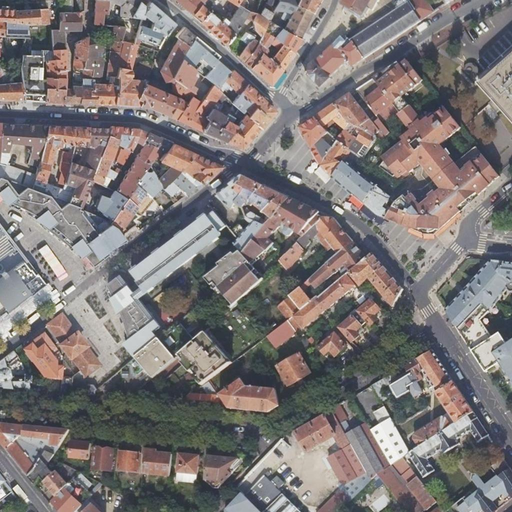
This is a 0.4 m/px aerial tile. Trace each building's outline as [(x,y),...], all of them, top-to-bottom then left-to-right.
[(72,12),(71,0),(62,0),(63,13),(72,13),(72,12)] [(107,0),(106,0),(95,0),(94,11),(95,11),(103,12),(106,12),(107,0)] [(106,0),(107,0),(120,5),(119,15),(130,16),(139,1),(138,0),(106,0)] [(176,0),(185,8),(192,15),(200,4),(202,1),(200,0),(176,0)] [(239,0),(237,4),(239,6),(243,8),(247,0),(239,0)] [(256,31),(260,35),(260,36),(268,20),(271,13),(274,8),(278,0),(265,0),(264,3),(263,2),(261,7),(265,9),(262,15),(258,13),(257,15),(255,13),(252,21),(254,29),(256,31)] [(288,21),(284,29),(299,37),(303,29),(309,16),(312,11),(297,4),(299,0),(278,0),(274,8),(271,13),(283,10),(291,14),(288,21)] [(317,0),(299,0),(297,4),(312,11),(316,3),(317,0)] [(374,0),(346,0),(344,5),(345,6),(343,9),(344,10),(358,18),(361,19),(364,18),(369,10),(374,0)] [(372,11),(378,0),(374,0),(369,10),(372,11)] [(398,10),(406,4),(403,0),(401,0),(394,5),(398,10)] [(403,0),(406,4),(418,23),(439,9),(434,1),(429,5),(425,0),(403,0)] [(145,6),(139,1),(130,16),(141,18),(132,43),(136,44),(138,45),(140,39),(154,44),(161,33),(166,35),(170,29),(175,23),(160,10),(149,1),(145,6)] [(218,20),(200,4),(192,15),(201,22),(218,38),(225,45),(237,28),(238,28),(245,17),(244,17),(247,11),(243,8),(239,6),(228,21),(223,17),(221,20),(219,18),(218,20)] [(418,23),(406,4),(398,10),(366,31),(353,39),(352,39),(349,43),(361,60),(418,23)] [(0,22),(5,23),(15,23),(14,8),(7,9),(7,5),(0,5),(0,9),(0,8),(0,22)] [(15,23),(26,23),(48,23),(48,11),(48,8),(39,8),(14,8),(15,23)] [(95,11),(94,11),(94,23),(102,24),(103,12),(95,11)] [(244,17),(245,17),(252,21),(255,13),(247,11),(244,17)] [(80,32),(80,13),(72,12),(72,13),(63,13),(59,13),(59,23),(59,30),(51,29),(52,46),(53,60),(45,61),(45,68),(65,68),(65,58),(63,32),(66,32),(73,32),(80,32)] [(301,38),(299,37),(284,29),(268,20),(260,36),(260,35),(258,38),(257,41),(258,41),(266,47),(269,44),(275,36),(283,43),(292,51),(301,38)] [(0,36),(4,36),(24,37),(24,36),(28,36),(26,23),(15,23),(5,23),(0,22),(0,36)] [(113,26),(113,27),(111,41),(109,51),(121,54),(123,41),(120,41),(123,26),(113,25),(113,26)] [(183,26),(181,28),(175,35),(177,38),(159,70),(163,81),(170,81),(170,88),(179,94),(184,86),(171,77),(182,57),(194,36),(188,31),(183,26)] [(244,32),(239,39),(247,45),(251,39),(249,37),(248,35),(244,32)] [(83,61),(85,62),(85,58),(86,49),(86,37),(85,36),(77,40),(74,43),(73,59),(73,61),(72,67),(78,67),(83,68),(83,62),(83,61)] [(251,68),(270,85),(280,71),(286,61),(292,51),(283,43),(275,36),(269,44),(271,45),(273,43),(278,48),(276,53),(271,60),(266,56),(268,52),(267,50),(266,47),(251,68)] [(349,43),(352,39),(347,39),(344,37),(344,36),(334,46),(333,45),(333,46),(315,63),(328,77),(346,60),(352,66),(361,60),(349,43)] [(86,49),(101,51),(102,43),(100,40),(90,39),(90,37),(86,37),(86,49)] [(252,38),(251,39),(247,45),(238,57),(241,59),(244,62),(254,48),(258,41),(257,41),(252,38)] [(136,44),(132,43),(123,41),(121,54),(119,64),(118,68),(130,70),(136,44)] [(254,48),(244,62),(247,64),(251,68),(266,47),(258,41),(254,48)] [(100,64),(100,61),(101,51),(86,49),(85,58),(85,62),(96,63),(100,64)] [(121,54),(109,51),(108,62),(119,64),(121,54)] [(511,51),(477,82),(511,120),(511,51)] [(171,77),(184,86),(192,92),(194,87),(187,83),(194,70),(182,57),(171,77)] [(101,64),(100,64),(96,63),(85,62),(83,61),(83,62),(83,68),(83,69),(92,70),(92,69),(100,71),(101,64)] [(403,142),(399,145),(397,147),(395,148),(382,159),(384,162),(380,168),(393,178),(395,176),(398,179),(400,177),(401,179),(403,178),(415,168),(416,168),(421,164),(434,180),(428,185),(430,187),(427,189),(426,188),(423,189),(409,193),(407,194),(415,199),(410,205),(418,212),(408,223),(406,227),(423,235),(429,235),(434,235),(484,190),(499,176),(476,147),(454,164),(439,146),(461,128),(445,109),(430,120),(428,118),(422,123),(418,119),(419,118),(402,97),(422,81),(407,61),(400,66),(398,63),(386,70),(372,79),(380,89),(394,107),(399,114),(398,115),(411,132),(402,139),(403,142)] [(119,64),(108,62),(105,79),(109,80),(110,76),(117,77),(118,68),(119,64)] [(316,82),(320,86),(329,78),(328,77),(315,63),(314,62),(305,71),(313,78),(316,82)] [(0,98),(7,99),(22,99),(21,92),(20,82),(7,82),(4,66),(0,65),(0,98)] [(62,101),(65,87),(65,68),(45,68),(46,73),(48,76),(45,76),(45,77),(45,100),(54,101),(62,101)] [(119,78),(113,104),(127,105),(139,105),(141,98),(137,96),(144,82),(145,83),(146,79),(129,79),(130,73),(133,74),(134,70),(130,70),(118,68),(117,77),(119,78)] [(80,85),(79,102),(87,103),(93,103),(95,95),(89,94),(90,87),(91,87),(92,79),(91,79),(91,76),(92,70),(83,69),(82,69),(81,86),(80,85)] [(238,94),(247,83),(232,70),(224,79),(216,89),(220,92),(227,83),(238,94)] [(95,95),(93,103),(104,103),(113,104),(119,78),(117,77),(110,76),(109,80),(108,85),(98,84),(99,77),(97,77),(91,76),(91,79),(92,79),(91,87),(90,87),(89,94),(95,95)] [(380,89),(372,79),(356,90),(364,101),(369,107),(378,119),(394,107),(380,89)] [(141,98),(139,105),(148,106),(153,108),(167,115),(177,98),(145,83),(144,82),(137,96),(141,98)] [(238,94),(232,102),(243,112),(244,109),(248,113),(247,115),(260,127),(274,112),(275,110),(254,89),(249,85),(247,83),(238,94)] [(209,119),(202,131),(214,136),(225,141),(236,127),(235,126),(230,123),(234,117),(226,113),(225,116),(218,111),(222,105),(215,100),(220,95),(223,98),(225,96),(220,92),(216,89),(211,84),(209,87),(200,101),(193,111),(209,119)] [(65,87),(62,101),(62,102),(72,102),(79,102),(80,85),(71,85),(71,88),(65,87)] [(184,86),(179,94),(188,101),(191,96),(193,92),(192,92),(184,86)] [(341,99),(334,104),(348,121),(349,122),(367,132),(372,123),(363,111),(369,107),(364,101),(356,90),(341,99)] [(187,103),(176,119),(185,123),(190,125),(202,131),(209,119),(193,111),(200,101),(191,96),(188,101),(187,103)] [(177,98),(167,115),(172,117),(176,119),(187,103),(178,97),(177,98)] [(323,128),(335,139),(345,127),(349,122),(348,121),(334,104),(321,113),(314,117),(323,128)] [(430,120),(445,109),(443,106),(428,118),(430,120)] [(490,106),(484,109),(490,121),(496,117),(490,106)] [(394,107),(378,119),(383,126),(398,115),(399,114),(394,107)] [(236,127),(225,141),(234,145),(242,148),(260,127),(247,115),(245,114),(235,126),(236,127)] [(321,165),(321,166),(337,140),(335,139),(323,128),(314,117),(298,127),(321,165)] [(383,126),(378,119),(372,123),(367,132),(377,137),(379,139),(389,133),(383,126)] [(0,176),(26,185),(29,173),(6,165),(9,157),(9,152),(12,143),(15,124),(0,122),(0,176)] [(337,140),(362,158),(377,137),(367,132),(349,122),(345,127),(335,139),(337,140)] [(15,124),(12,143),(32,145),(30,157),(28,164),(37,166),(37,167),(38,167),(48,125),(23,124),(15,124)] [(70,126),(48,125),(38,167),(32,187),(68,201),(73,186),(65,183),(64,183),(63,188),(48,183),(45,181),(54,145),(61,146),(61,147),(69,149),(68,150),(68,152),(63,151),(61,160),(68,162),(70,163),(71,160),(72,154),(75,143),(81,144),(83,138),(87,138),(89,127),(70,126)] [(136,141),(140,129),(136,129),(132,129),(132,128),(127,128),(111,125),(110,127),(93,172),(105,177),(106,175),(114,180),(118,173),(109,168),(113,158),(118,143),(125,147),(127,147),(122,156),(127,158),(132,150),(133,148),(133,147),(136,142),(136,141)] [(100,127),(89,127),(87,138),(83,138),(81,144),(96,146),(97,142),(102,143),(102,145),(99,153),(91,150),(85,165),(71,160),(70,163),(69,167),(68,170),(65,183),(73,186),(68,201),(80,205),(91,180),(93,172),(110,127),(100,127)] [(167,152),(173,144),(165,140),(160,138),(146,131),(140,129),(136,141),(144,145),(136,157),(125,175),(117,190),(118,191),(127,199),(136,185),(134,184),(149,165),(153,160),(161,149),(166,152),(167,152)] [(331,177),(332,178),(345,160),(347,162),(349,160),(353,161),(359,163),(362,158),(337,140),(321,166),(332,176),(331,177)] [(182,169),(194,154),(184,149),(173,144),(167,152),(166,152),(160,161),(172,166),(167,172),(153,160),(149,165),(162,189),(182,169)] [(208,160),(196,154),(194,154),(182,169),(201,182),(199,183),(202,185),(221,166),(208,160)] [(363,203),(377,187),(364,176),(350,165),(353,161),(349,160),(347,162),(345,160),(332,178),(336,182),(349,193),(351,194),(352,195),(353,194),(363,203)] [(163,190),(162,189),(149,165),(134,184),(136,185),(152,199),(163,190)] [(162,189),(163,190),(170,196),(175,189),(177,191),(178,190),(180,193),(178,195),(180,197),(181,196),(182,197),(199,183),(201,182),(182,169),(162,189)] [(116,228),(111,223),(104,219),(98,226),(89,214),(90,212),(80,207),(80,205),(68,201),(32,187),(26,185),(0,176),(0,199),(5,205),(7,203),(18,207),(36,217),(33,219),(47,228),(49,226),(59,232),(64,237),(72,244),(69,247),(79,257),(82,255),(92,267),(109,255),(107,252),(112,248),(113,249),(126,242),(116,228)] [(239,198),(235,203),(241,207),(246,202),(251,205),(252,204),(268,216),(266,219),(269,221),(277,212),(289,198),(261,184),(243,176),(240,177),(227,187),(239,198)] [(136,208),(141,211),(153,200),(152,199),(136,185),(127,199),(113,219),(111,223),(116,228),(119,231),(136,208)] [(415,199),(407,194),(395,202),(388,198),(389,197),(377,187),(363,203),(376,215),(386,219),(406,227),(408,223),(418,212),(410,205),(415,199)] [(103,212),(113,219),(127,199),(118,191),(117,190),(111,198),(109,196),(102,194),(97,207),(104,211),(103,212)] [(299,203),(289,198),(277,212),(269,221),(267,223),(251,241),(264,251),(265,252),(273,244),(267,238),(279,226),(284,230),(283,231),(283,232),(283,233),(283,234),(284,235),(286,236),(287,237),(288,237),(290,236),(294,233),(300,238),(304,235),(301,231),(315,216),(316,216),(319,212),(309,207),(299,203)] [(511,214),(505,207),(485,225),(488,228),(496,229),(511,214)] [(251,241),(267,223),(250,212),(246,209),(243,212),(246,218),(252,224),(246,230),(238,224),(230,231),(237,239),(245,248),(251,241)] [(136,282),(141,289),(161,273),(160,271),(162,270),(167,276),(196,254),(191,247),(193,246),(195,248),(202,242),(201,240),(207,235),(213,242),(218,238),(216,236),(220,233),(219,231),(226,226),(214,212),(207,216),(205,214),(198,220),(200,222),(193,227),(189,231),(185,234),(184,233),(183,231),(175,237),(177,239),(162,251),(160,248),(152,254),(154,257),(135,272),(140,279),(136,282)] [(333,218),(319,212),(316,216),(315,216),(301,231),(304,235),(300,238),(276,261),(280,264),(279,265),(285,272),(294,263),(310,243),(309,241),(312,238),(316,242),(318,241),(326,250),(330,246),(337,254),(353,241),(333,218)] [(0,229),(0,233),(14,252),(22,262),(24,260),(0,229)] [(0,317),(6,312),(30,295),(43,285),(24,260),(22,262),(14,252),(0,233),(0,317)] [(204,278),(214,290),(215,290),(236,272),(235,271),(248,261),(241,253),(245,248),(237,239),(233,243),(239,251),(234,255),(232,253),(205,273),(207,276),(204,278)] [(353,242),(353,241),(337,254),(309,279),(305,282),(290,296),(299,309),(315,297),(313,294),(307,299),(303,294),(311,288),(313,290),(338,270),(340,272),(339,273),(342,277),(344,275),(366,258),(366,257),(367,256),(355,240),(353,242)] [(248,261),(251,265),(259,258),(257,257),(264,251),(251,241),(245,248),(241,253),(248,261)] [(385,297),(393,307),(398,297),(402,289),(372,252),(367,256),(366,257),(366,258),(344,275),(347,278),(350,276),(358,285),(368,278),(385,297)] [(445,310),(463,337),(481,320),(489,311),(489,312),(507,288),(507,289),(508,290),(508,291),(510,292),(511,292),(511,282),(498,271),(504,261),(491,259),(445,310)] [(251,265),(248,261),(235,271),(236,272),(215,290),(230,309),(251,291),(250,290),(262,279),(251,265)] [(511,261),(504,261),(498,271),(511,282),(511,261)] [(287,318),(294,331),(321,310),(323,312),(353,286),(347,278),(344,275),(342,277),(339,280),(332,285),(316,298),(315,297),(299,309),(287,318)] [(329,282),(332,285),(339,280),(336,276),(329,282)] [(123,347),(133,358),(157,338),(153,333),(160,328),(124,280),(122,281),(119,277),(107,286),(113,299),(111,301),(114,308),(117,306),(120,313),(123,323),(126,332),(128,342),(123,347)] [(49,289),(0,326),(0,336),(55,296),(49,289)] [(200,302),(207,296),(204,292),(196,298),(200,302)] [(286,320),(287,318),(299,309),(290,296),(289,296),(276,306),(286,320)] [(401,303),(398,297),(393,307),(385,297),(378,305),(385,313),(392,320),(401,303)] [(365,321),(370,326),(385,313),(378,305),(373,298),(357,312),(365,321)] [(354,331),(365,321),(357,312),(355,309),(349,314),(351,316),(338,328),(350,342),(357,336),(354,331)] [(75,332),(60,313),(46,324),(58,341),(60,343),(59,344),(69,357),(70,356),(84,375),(99,364),(85,345),(76,331),(75,332)] [(235,360),(250,368),(295,332),(294,331),(287,318),(286,320),(235,360)] [(481,320),(463,337),(486,372),(500,363),(511,381),(510,382),(511,384),(511,342),(511,341),(507,343),(500,332),(492,337),(481,320)] [(157,338),(133,358),(150,379),(174,358),(177,356),(194,341),(177,321),(157,338)] [(41,328),(53,345),(58,341),(46,324),(41,328)] [(61,379),(61,376),(63,358),(53,345),(41,328),(23,342),(25,345),(22,348),(25,352),(23,352),(30,362),(34,359),(38,364),(36,366),(44,377),(61,379)] [(177,356),(190,372),(193,369),(197,373),(194,376),(201,386),(208,380),(230,363),(204,332),(194,341),(177,356)] [(318,348),(324,355),(329,350),(334,356),(345,347),(333,333),(318,348)] [(299,340),(305,350),(311,345),(304,336),(299,340)] [(29,389),(27,381),(29,381),(30,376),(26,375),(26,378),(9,377),(10,374),(7,365),(5,364),(10,361),(9,361),(16,356),(12,350),(0,358),(0,386),(2,386),(29,389)] [(431,384),(433,387),(436,392),(453,382),(441,364),(432,350),(423,355),(415,360),(423,372),(431,384)] [(288,385),(310,372),(298,354),(277,367),(288,385)] [(408,371),(397,378),(401,386),(406,383),(408,388),(412,385),(414,389),(419,386),(417,383),(423,379),(420,374),(423,372),(415,360),(405,366),(408,371)] [(61,379),(60,392),(64,392),(69,393),(71,377),(61,376),(61,379)] [(372,385),(380,399),(385,396),(381,388),(391,383),(387,376),(372,385)] [(235,383),(219,395),(228,408),(250,411),(268,412),(279,406),(275,389),(246,387),(241,379),(238,381),(236,378),(233,380),(235,383)] [(208,380),(201,386),(207,394),(207,395),(191,393),(188,396),(187,405),(203,405),(220,406),(228,408),(219,395),(208,380)] [(436,392),(435,393),(450,416),(446,418),(451,426),(473,412),(464,399),(453,382),(436,392)] [(93,386),(87,385),(85,387),(84,394),(93,395),(94,394),(94,391),(96,390),(93,386)] [(338,404),(330,408),(339,424),(345,421),(347,420),(338,404)] [(369,430),(390,466),(402,458),(408,454),(409,453),(383,405),(372,411),(379,424),(369,430)] [(322,413),(325,417),(335,436),(333,437),(341,451),(351,445),(339,424),(330,408),(322,413)] [(488,435),(473,412),(451,426),(415,450),(409,453),(408,454),(424,477),(434,470),(428,461),(442,452),(445,456),(460,446),(458,442),(472,433),(478,442),(488,435)] [(415,450),(451,426),(446,418),(444,416),(413,437),(413,439),(408,443),(411,447),(413,446),(415,450)] [(325,417),(296,433),(306,452),(333,437),(335,436),(325,417)] [(350,429),(345,421),(339,424),(351,445),(370,481),(376,475),(390,466),(369,430),(365,423),(348,433),(346,431),(350,429)] [(0,443),(26,476),(35,469),(36,467),(35,466),(45,450),(53,454),(59,445),(68,430),(25,426),(0,423),(0,443)] [(70,442),(69,458),(78,459),(88,460),(90,444),(88,444),(87,443),(86,442),(85,442),(84,442),(83,442),(82,442),(81,442),(81,443),(70,442)] [(339,511),(345,506),(370,481),(351,445),(341,451),(327,458),(342,485),(339,491),(317,511),(339,511)] [(112,450),(93,448),(91,469),(111,471),(112,450)] [(141,473),(169,476),(171,455),(154,453),(155,450),(144,449),(141,473)] [(26,476),(33,485),(39,477),(45,466),(46,466),(53,454),(45,450),(35,466),(36,467),(35,469),(26,476)] [(136,472),(137,472),(139,454),(136,453),(136,452),(119,450),(119,451),(118,451),(116,470),(128,471),(128,474),(129,476),(134,476),(135,475),(136,472)] [(502,457),(499,452),(485,462),(488,468),(489,467),(496,476),(485,485),(479,490),(472,495),(469,492),(461,498),(463,500),(456,505),(461,511),(469,511),(471,511),(472,511),(493,511),(511,497),(511,471),(503,458),(502,457)] [(179,453),(177,472),(182,472),(181,481),(195,483),(199,456),(179,453)] [(206,456),(203,479),(212,488),(215,489),(243,459),(206,456)] [(443,511),(402,458),(390,466),(376,475),(378,477),(383,484),(405,511),(443,511)] [(46,466),(45,466),(39,477),(55,497),(66,484),(54,471),(52,473),(46,466)] [(260,511),(299,511),(296,508),(298,506),(295,503),(293,505),(277,489),(283,483),(276,476),(270,482),(266,477),(269,474),(267,471),(263,475),(244,495),(260,511)] [(479,490),(485,485),(476,475),(476,474),(471,474),(470,480),(479,490)] [(55,497),(51,501),(59,511),(75,511),(79,508),(92,494),(74,477),(66,484),(55,497)] [(376,489),(383,484),(378,477),(371,482),(376,489)] [(0,500),(10,492),(2,482),(0,483),(0,500)] [(370,494),(376,489),(371,482),(365,487),(370,494)] [(260,511),(244,495),(241,493),(224,511),(225,511),(260,511)] [(455,503),(444,511),(461,511),(456,505),(455,503)]
